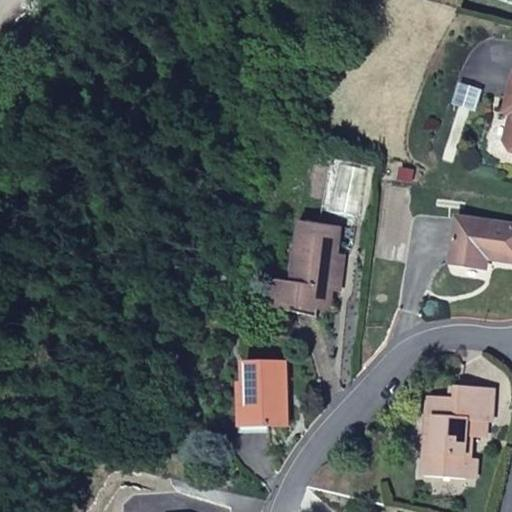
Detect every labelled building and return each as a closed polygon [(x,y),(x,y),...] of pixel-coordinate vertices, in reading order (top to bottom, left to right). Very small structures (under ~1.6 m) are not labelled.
[(511,226),(459,218),(452,263),(487,268),(488,258),(511,261),(511,226)] [(292,285),(332,290),(337,253),(340,229),(300,223),(292,285)] [(337,253),(332,290),(342,292),(347,254),(337,253)] [(288,423),(287,361),(247,362),(248,424),(288,423)] [(425,472),(471,476),(473,458),(474,447),(469,446),(470,434),(476,434),(488,435),(489,419),(494,420),(497,387),(461,384),(460,395),(432,392),(430,413),(438,414),(434,451),(426,450),(425,472)] [(430,413),(426,450),(434,451),(438,414),(430,413)] [(473,458),(471,476),(479,477),(481,458),(473,458)]
